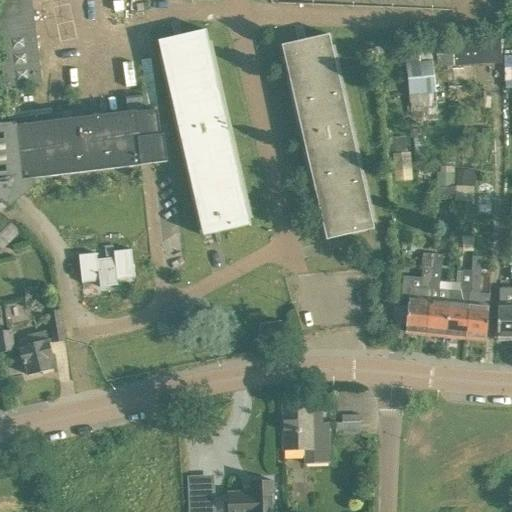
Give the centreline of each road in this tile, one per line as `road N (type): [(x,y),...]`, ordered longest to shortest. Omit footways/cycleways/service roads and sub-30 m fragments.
road 1 (residential): [(0,431),(245,376),(391,372)]
road 2 (unclassified): [(233,0),(289,248)]
road 3 (unclassified): [(386,511),(391,372)]
road 4 (residential): [(391,372),(511,383)]
